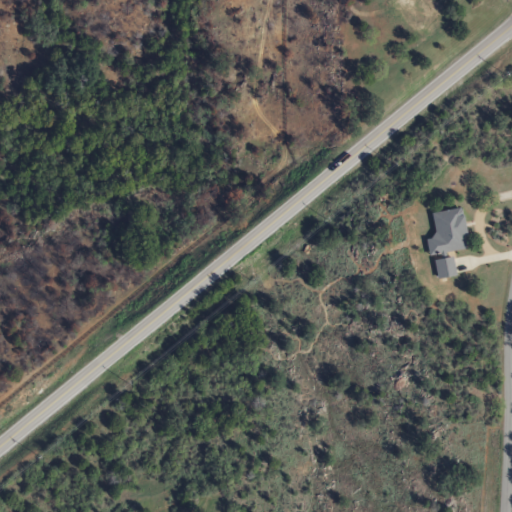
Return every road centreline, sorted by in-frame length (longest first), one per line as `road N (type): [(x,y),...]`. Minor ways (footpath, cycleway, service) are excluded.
road 1 (tertiary): [(511,25),(0,444)]
road 2 (residential): [(502,511),(511,297)]
